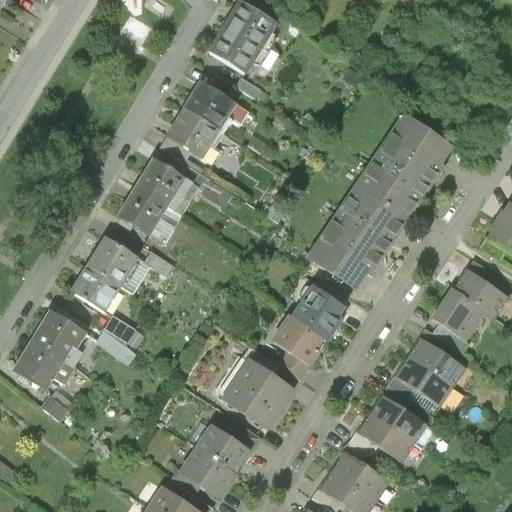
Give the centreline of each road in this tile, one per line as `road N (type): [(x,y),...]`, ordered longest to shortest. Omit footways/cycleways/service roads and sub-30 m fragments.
road 1 (residential): [(511,140),(256,511)]
road 2 (residential): [(77,0),(0,115)]
